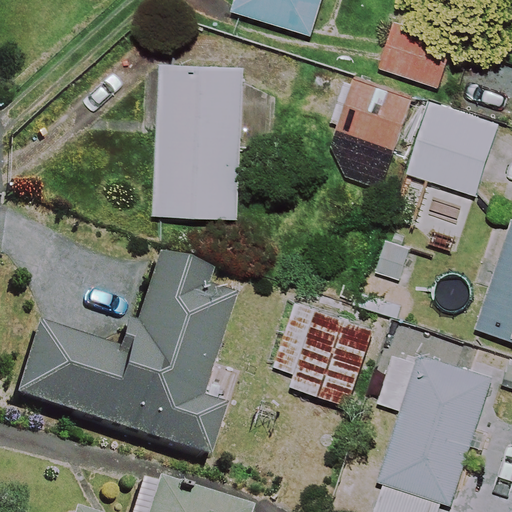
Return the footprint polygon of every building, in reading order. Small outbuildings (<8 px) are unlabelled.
[(239,0),(236,14),(310,37),(321,0),(239,0)] [(454,41),(399,19),(380,67),(436,89),(454,41)] [(245,72),(161,68),(155,217),(239,220),(245,72)] [(413,101),(363,83),(344,135),(394,153),(413,101)] [(498,128),(433,106),(411,171),(476,192),(498,128)] [(511,221),(478,331),(511,341),(511,221)] [(383,238),(370,266),(401,280),(414,252),(383,238)] [(197,277),(153,263),(122,358),(38,331),(15,402),(202,463),(219,412),(198,405),(227,314),(189,301),(197,277)] [(300,300),(275,367),(292,373),(288,385),(348,408),(377,329),(300,300)] [(492,380),(396,348),(378,404),(402,412),(369,511),(433,511),(437,501),(452,506),(492,380)] [(508,511),(511,502),(511,457),(485,449),(467,505),(488,511),(508,511)] [(224,511),(154,490),(146,511),(224,511)]
